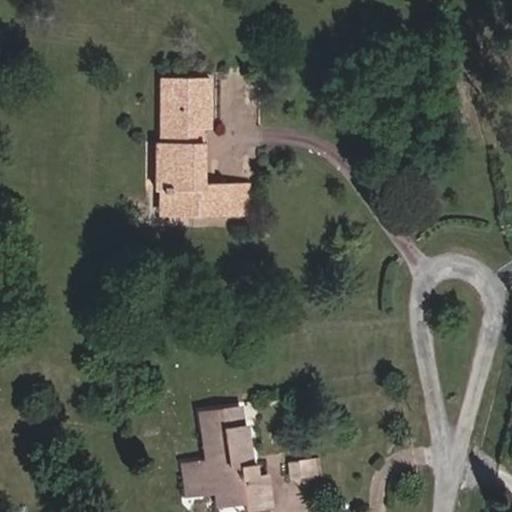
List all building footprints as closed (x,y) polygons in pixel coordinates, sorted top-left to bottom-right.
[(209,128),(209,77),(160,77),(160,142),(155,142),(154,190),(161,190),(190,190),(190,216),(239,216),(239,183),(202,183),(202,142),(193,142),(193,128),(202,128),(209,128)] [(202,142),(202,128),(193,128),(193,142),(202,142)] [(247,216),(248,183),(239,183),(239,216),(247,216)] [(190,216),(190,190),(161,190),(160,215),(190,216)] [(250,463),(245,425),(242,426),(239,407),(198,412),(201,433),(206,432),(210,461),(205,461),(191,463),(195,494),(214,491),(216,505),(244,501),(245,510),(271,507),(267,476),(257,477),(255,462),(250,463)] [(210,461),(206,432),(201,433),(205,461),(210,461)] [(309,471),(324,470),(323,456),(292,459),(293,475),(309,473),(309,471)] [(195,494),(191,463),(181,465),(185,495),(195,494)]
